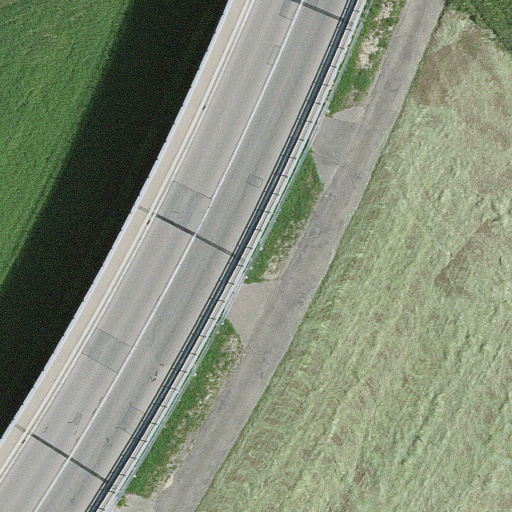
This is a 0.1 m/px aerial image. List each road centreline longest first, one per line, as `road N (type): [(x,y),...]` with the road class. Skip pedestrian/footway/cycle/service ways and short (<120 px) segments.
road 1 (primary): [(305,0),(166,296),(38,511)]
road 2 (unclassified): [(160,511),(325,237),(425,0)]
